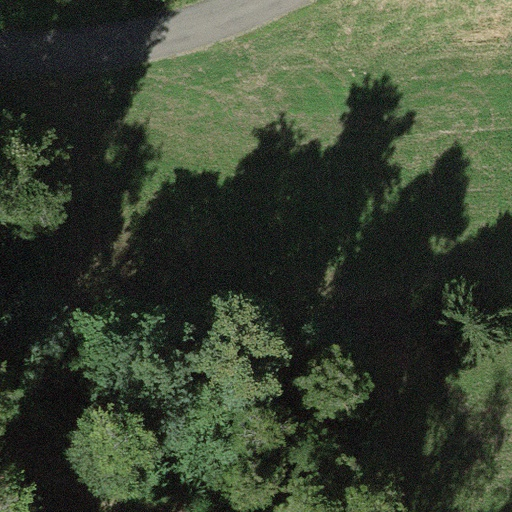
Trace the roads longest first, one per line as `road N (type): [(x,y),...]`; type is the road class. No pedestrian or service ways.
road 1 (unclassified): [(262,0),(174,34),(92,51),(0,52)]
road 2 (track): [(0,458),(109,511)]
